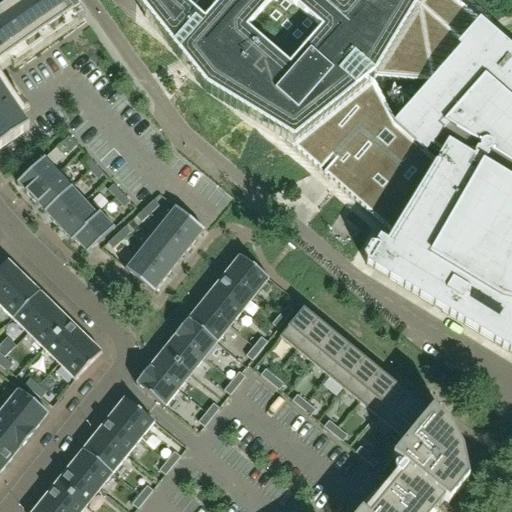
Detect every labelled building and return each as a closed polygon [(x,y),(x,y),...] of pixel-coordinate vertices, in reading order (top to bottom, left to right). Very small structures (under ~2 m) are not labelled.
[(0,151),(29,131),(0,89),(0,68),(5,64),(6,65),(8,63),(8,62),(70,19),(70,20),(73,18),(73,17),(80,12),(76,8),(70,0),(20,0),(0,14),(0,151)] [(130,0),(147,22),(205,94),(286,144),(392,236),(441,155),(438,153),(432,149),(426,154),(394,125),(401,117),(432,81),(460,49),(456,45),(478,20),(455,0),(130,0)] [(511,49),(483,23),(478,20),(456,45),(460,49),(432,81),(401,117),(394,125),(426,154),(432,149),(438,153),(441,155),(392,236),(387,245),(380,240),(379,240),(375,248),(369,248),(363,259),(366,264),(366,267),(401,288),(432,307),(485,340),(511,355),(511,49)] [(76,147),(68,138),(63,143),(71,152),(76,147)] [(89,172),(95,167),(87,158),(81,163),(89,172)] [(31,200),(58,175),(44,159),(16,185),(31,200)] [(103,175),(95,167),(89,172),(97,181),(103,175)] [(44,214),(71,189),(58,175),(31,200),(44,214)] [(107,191),(115,200),(121,195),(113,186),(107,191)] [(57,228),(84,203),(71,189),(44,214),(57,228)] [(129,203),(121,195),(115,200),(123,209),(129,203)] [(153,202),(145,210),(150,216),(159,207),(153,202)] [(97,217),(97,216),(84,203),(57,228),(71,244),(74,241),(73,240),(97,217)] [(175,209),(162,225),(191,248),(204,232),(175,209)] [(141,224),(150,216),(145,210),(136,218),(141,224)] [(99,214),(97,216),(97,217),(73,240),(74,241),(87,256),(114,230),(99,214)] [(191,248),(162,225),(150,240),(179,263),(191,248)] [(125,228),(116,236),(122,242),(130,234),(125,228)] [(113,250),(122,242),(116,236),(107,245),(113,250)] [(179,263),(150,240),(138,255),(167,278),(179,263)] [(167,278),(138,255),(124,271),(154,295),(167,278)] [(225,274),(254,297),(268,280),(239,257),(225,274)] [(0,302),(23,278),(7,263),(0,269),(0,302)] [(254,297),(225,274),(213,289),(241,313),(254,297)] [(23,278),(0,302),(0,309),(12,321),(39,293),(23,278)] [(241,313),(213,289),(200,305),(229,329),(241,313)] [(12,321),(27,336),(54,309),(39,293),(12,321)] [(229,329),(200,305),(187,321),(216,344),(229,329)] [(285,322),(293,312),(286,307),(278,316),(285,322)] [(27,336),(43,351),(70,324),(54,309),(27,336)] [(319,323),(303,310),(279,338),(295,352),(319,323)] [(278,316),(270,326),(277,332),(285,322),(278,316)] [(216,344),(187,321),(174,337),(203,360),(216,344)] [(311,365),(335,336),(319,323),(295,352),(311,365)] [(43,351),(58,366),(85,339),(70,324),(43,351)] [(327,378),(350,349),(335,336),(311,365),(327,378)] [(203,360),(174,337),(161,353),(190,376),(203,360)] [(259,353),(267,344),(260,338),(252,348),(259,353)] [(58,366),(75,382),(101,355),(85,339),(58,366)] [(252,348),(244,358),(251,363),(259,353),(252,348)] [(350,349),(327,378),(343,391),(366,362),(350,349)] [(190,376),(161,353),(148,369),(177,392),(190,376)] [(13,366),(4,360),(0,364),(0,367),(7,373),(13,366)] [(366,362),(343,391),(358,404),(382,375),(366,362)] [(177,392),(148,369),(135,385),(147,395),(164,409),(177,392)] [(259,377),(269,385),(274,378),(264,370),(259,377)] [(237,388),(245,378),(238,373),(230,383),(237,388)] [(374,417),(398,388),(382,375),(358,404),(374,417)] [(269,385),(278,393),(284,386),(274,378),(269,385)] [(32,394),(38,387),(30,380),(24,387),(32,394)] [(230,383),(222,392),(229,398),(237,388),(230,383)] [(46,393),(38,387),(32,394),(41,400),(46,393)] [(398,388),(374,417),(390,430),(413,401),(398,388)] [(4,409),(34,433),(48,415),(18,391),(4,409)] [(290,402),(300,410),(306,404),(296,396),(290,402)] [(109,417),(139,442),(153,424),(135,409),(124,400),(109,417)] [(413,401),(390,430),(406,443),(429,414),(413,401)] [(300,410),(310,418),(315,412),(306,404),(300,410)] [(211,420),(219,410),(213,405),(205,414),(211,420)] [(0,413),(0,433),(20,450),(34,433),(4,409),(0,413)] [(361,511),(362,511),(361,511),(436,511),(445,502),(449,506),(454,500),(468,482),(463,454),(449,428),(432,413),(393,461),(403,469),(368,511),(361,511)] [(205,414),(197,424),(204,430),(211,420),(205,414)] [(139,442),(109,417),(96,434),(126,458),(139,442)] [(322,428),(332,436),(337,429),(328,421),(322,428)] [(332,436),(342,444),(347,437),(337,429),(332,436)] [(0,461),(6,467),(20,450),(0,433),(0,461)] [(126,458),(96,434),(82,451),(112,475),(126,458)] [(354,454),(363,462),(369,455),(359,447),(354,454)] [(112,475),(82,451),(69,468),(98,492),(112,475)] [(172,468),(180,459),(173,453),(166,463),(172,468)] [(363,462),(373,470),(379,463),(369,455),(363,462)] [(166,463),(158,473),(164,478),(172,468),(166,463)] [(55,485),(85,509),(98,492),(69,468),(55,485)] [(82,511),(85,509),(55,485),(42,501),(54,511),(82,511)] [(145,502),(153,492),(146,487),(138,496),(145,502)] [(138,496),(131,506),(137,511),(145,502),(138,496)] [(54,511),(42,501),(33,511),(54,511)]
